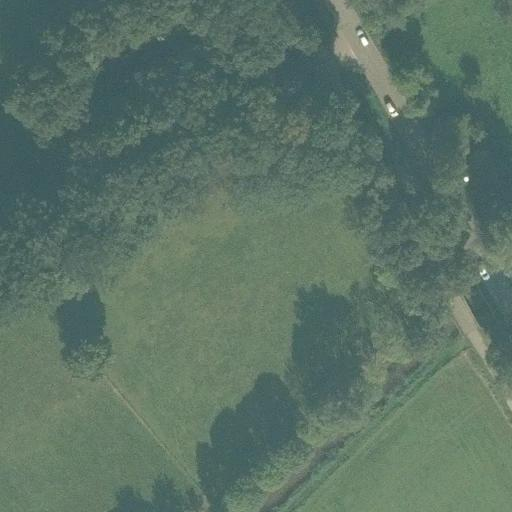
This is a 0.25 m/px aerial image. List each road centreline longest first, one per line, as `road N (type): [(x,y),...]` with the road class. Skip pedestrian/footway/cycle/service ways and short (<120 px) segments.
road 1 (unclassified): [(0,254),(356,39)]
road 2 (tertiary): [(511,313),(356,39)]
